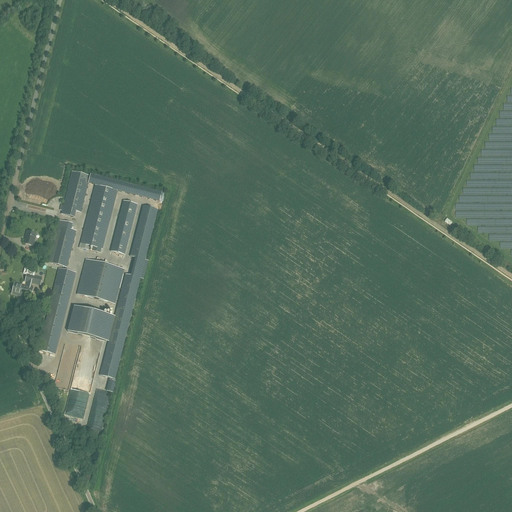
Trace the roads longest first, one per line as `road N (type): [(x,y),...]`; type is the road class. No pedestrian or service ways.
road 1 (track): [(511,276),(105,0)]
road 2 (unclassified): [(0,236),(58,0)]
road 3 (track): [(300,511),(511,405)]
road 4 (unclassified): [(95,511),(0,310)]
